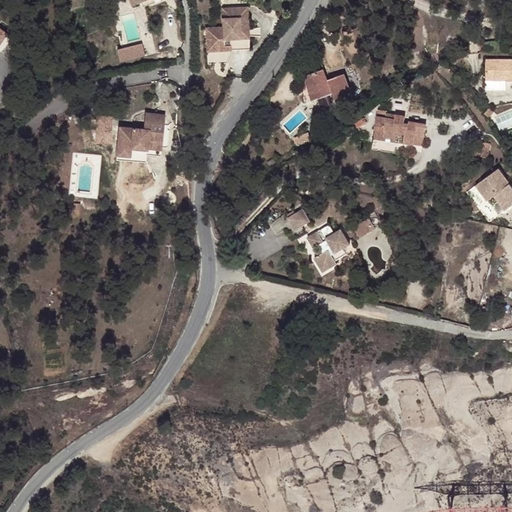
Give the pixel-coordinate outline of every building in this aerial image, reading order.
[(205,26),(206,51),(230,50),(231,50),(248,48),(247,6),(221,7),(222,25),(205,26)] [(116,48),(120,62),(146,55),(143,42),(116,48)] [(230,50),(206,51),(207,63),(226,62),(230,50)] [(511,82),(511,61),(505,61),(505,57),(473,57),(472,77),(491,77),(503,78),(503,83),(511,82)] [(336,99),(352,93),(344,74),(328,80),(323,69),(304,76),(311,101),(318,99),(322,112),(333,109),(328,95),(333,93),(336,99)] [(472,77),(472,87),(491,87),(491,77),(472,77)] [(463,108),(467,114),(474,109),(470,103),(463,108)] [(165,116),(145,114),(143,130),(133,129),(131,148),(147,150),(147,149),(148,142),(162,143),(163,139),(165,116)] [(103,125),(103,129),(114,129),(114,118),(104,117),(103,125)] [(378,124),(368,121),(365,137),(374,139),(373,144),(386,147),(387,142),(395,144),(393,154),(403,156),(403,154),(412,155),(417,133),(395,128),(396,123),(379,119),(378,124)] [(114,129),(103,129),(102,142),(113,143),(114,129)] [(374,139),(365,137),(362,147),(385,153),(386,147),(373,144),(374,139)] [(148,142),(147,149),(162,151),(162,143),(148,142)] [(465,163),(457,164),(459,174),(451,175),(445,176),(446,185),(469,181),(465,163)] [(457,164),(450,166),(451,175),(459,174),(457,164)] [(511,211),(511,207),(483,188),(467,211),(483,222),(488,215),(503,225),(511,211)] [(309,221),(303,210),(288,218),(295,229),(309,221)] [(371,217),(355,225),(361,237),(377,228),(371,217)] [(350,244),(341,228),(324,237),(333,254),(350,244)] [(323,241),(318,232),(307,238),(312,247),(323,241)] [(314,257),(322,272),(335,266),(327,250),(314,257)]
